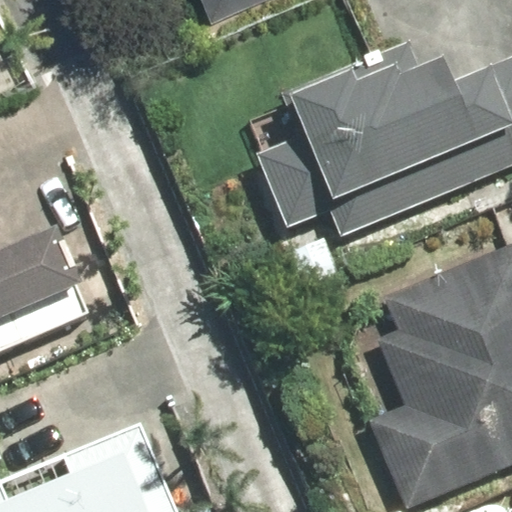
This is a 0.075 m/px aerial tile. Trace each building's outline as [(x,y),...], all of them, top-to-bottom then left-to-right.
[(192,0),(204,26),(264,0),(192,0)] [(323,222),(335,249),(511,171),(511,63),(440,94),(431,74),(416,80),(401,47),(269,104),(288,149),(251,165),(284,239),(323,222)] [(0,360),(85,323),(47,238),(0,259),(0,360)] [(360,430),(396,511),(417,511),(511,470),(511,246),(377,306),(390,336),(368,346),(398,413),(360,430)] [(0,511),(169,511),(137,433),(57,467),(64,482),(10,506),(0,483),(0,511)]
